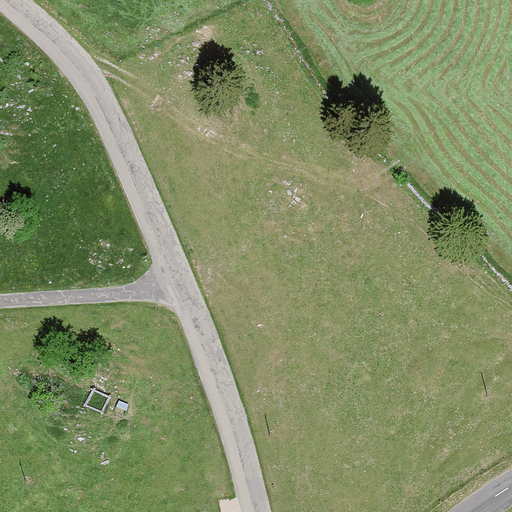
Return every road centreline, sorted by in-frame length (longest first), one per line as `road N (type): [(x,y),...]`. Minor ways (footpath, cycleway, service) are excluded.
road 1 (unclassified): [(179,284),(92,84),(10,0)]
road 2 (unclassified): [(255,511),(233,426),(179,284)]
road 3 (unclassified): [(0,298),(179,284)]
